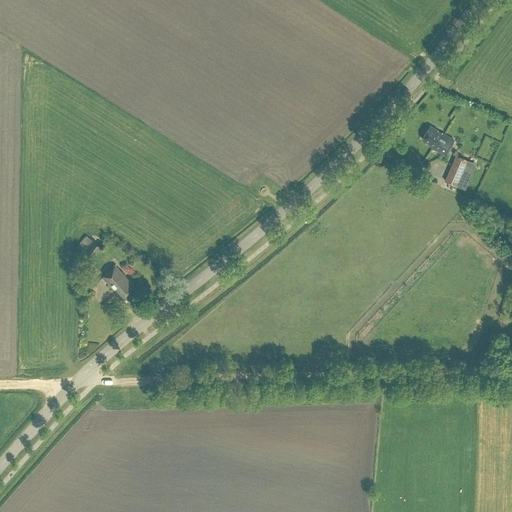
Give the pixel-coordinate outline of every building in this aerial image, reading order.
[(421,138),(429,143),(428,144),(445,154),(454,139),(430,124),(421,138)] [(456,184),(466,158),(455,154),(445,179),(456,184)] [(85,234),(75,247),(83,252),(93,239),(85,234)] [(93,239),(83,252),(91,259),(101,246),(93,239)] [(95,263),(88,256),(81,264),(84,267),(87,265),(90,268),(95,263)] [(136,285),(117,264),(103,276),(113,287),(116,285),(125,295),(136,285)] [(94,284),(100,278),(87,265),(81,271),(94,284)]
